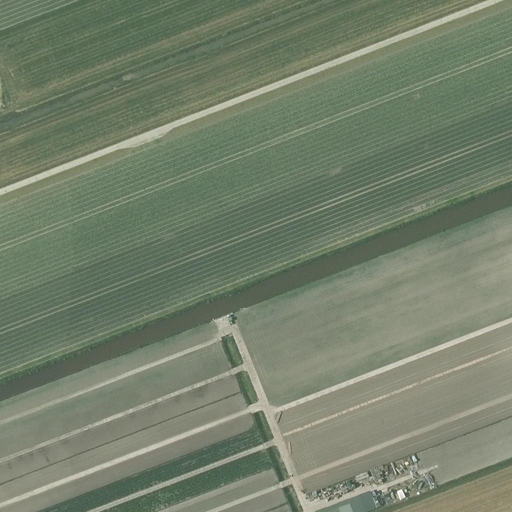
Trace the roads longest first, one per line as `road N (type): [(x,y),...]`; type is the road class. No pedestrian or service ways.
road 1 (track): [(0,189),(493,0)]
road 2 (track): [(0,508),(265,407)]
road 3 (track): [(268,415),(511,321)]
road 4 (track): [(302,504),(231,318)]
